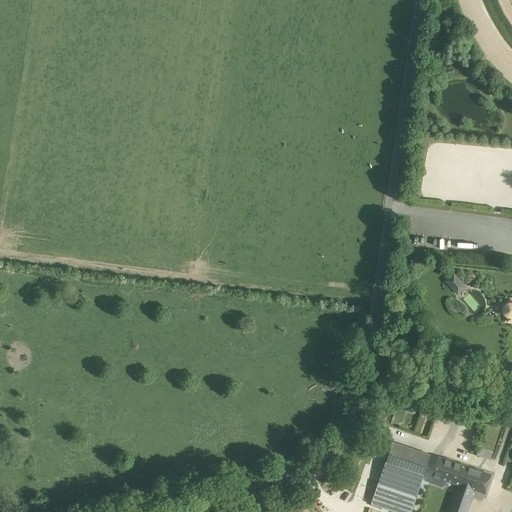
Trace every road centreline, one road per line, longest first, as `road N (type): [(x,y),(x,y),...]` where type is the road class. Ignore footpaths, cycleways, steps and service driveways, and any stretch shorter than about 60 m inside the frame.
road 1 (unclassified): [(367,368),(421,0)]
road 2 (unclassified): [(367,368),(360,405),(321,464),(171,511)]
road 3 (unclassified): [(511,403),(367,368)]
